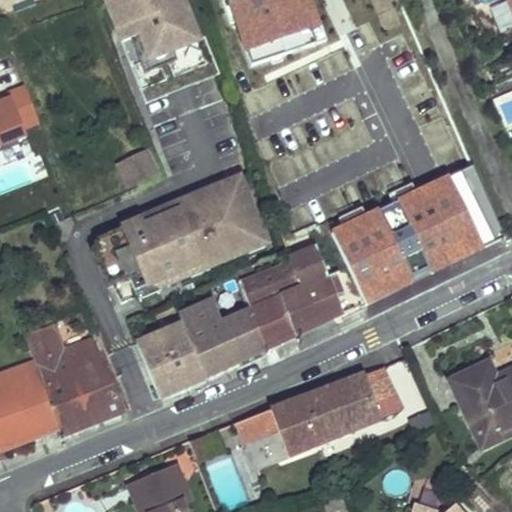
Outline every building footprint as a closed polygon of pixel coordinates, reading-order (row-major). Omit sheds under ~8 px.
[(0,0),(0,1),(3,9),(25,0),(0,0)] [(98,0),(117,52),(132,46),(142,74),(202,53),(183,0),(98,0)] [(250,0),(265,15),(250,31),(286,62),(299,47),(284,31),(311,3),(309,0),(250,0)] [(383,0),(356,0),(355,1),(366,26),(390,16),(383,0)] [(0,100),(0,153),(42,139),(25,91),(0,100)] [(113,169),(125,195),(160,180),(149,153),(113,169)] [(285,166),(267,174),(278,199),(295,193),(285,166)] [(302,170),(297,172),(304,187),(321,179),(317,171),(305,176),(302,170)] [(243,179),(116,226),(144,299),(270,253),(243,179)] [(123,193),(99,203),(107,219),(131,209),(123,193)] [(321,208),(279,223),(289,247),(311,239),(322,264),(327,276),(344,269),(321,208)] [(290,261),(267,272),(294,335),(341,312),(327,276),(322,264),(295,275),(290,261)] [(267,272),(240,284),(243,291),(266,348),(294,335),(267,272)] [(214,301),(239,361),(266,348),(243,291),(214,301)] [(214,301),(180,314),(183,324),(206,376),(216,372),(239,361),(214,301)] [(64,321),(25,335),(35,362),(59,426),(63,434),(123,411),(94,340),(74,346),(64,321)] [(183,324),(138,342),(162,395),(206,376),(183,324)] [(35,362),(0,375),(0,447),(59,426),(35,362)] [(511,371),(493,380),(486,364),(451,380),(481,444),(511,429),(511,371)] [(287,457),(405,408),(380,367),(269,410),(277,431),(287,457)] [(269,410),(235,424),(243,445),(277,431),(269,410)] [(201,437),(187,442),(196,464),(210,459),(201,437)] [(189,500),(175,468),(151,478),(155,489),(139,496),(145,511),(185,511),(181,503),(189,500)] [(138,511),(145,511),(139,496),(155,489),(151,478),(128,488),(138,511)] [(48,511),(50,511),(44,498),(35,502),(38,511),(48,511)] [(460,511),(455,506),(447,511),(438,511),(414,503),(411,511),(460,511)]
